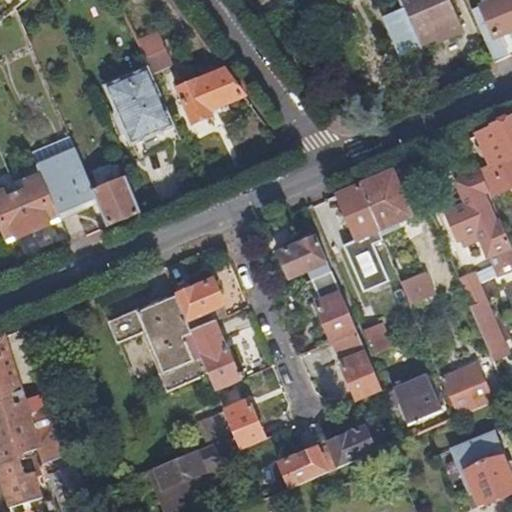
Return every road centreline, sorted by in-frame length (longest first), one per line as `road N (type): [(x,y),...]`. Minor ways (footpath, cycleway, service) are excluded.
road 1 (residential): [(0,304),(332,163)]
road 2 (residential): [(209,0),(332,163)]
road 3 (residential): [(332,163),(511,88)]
